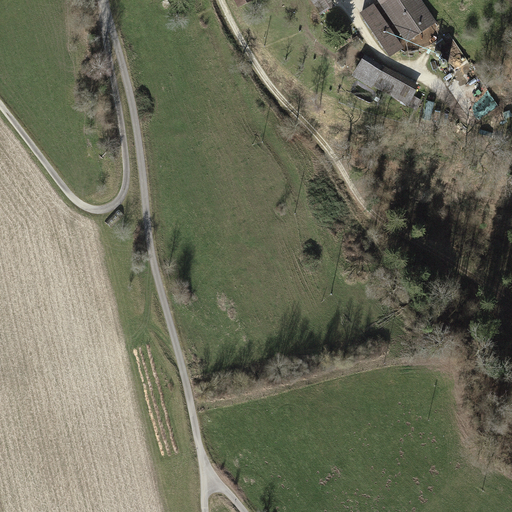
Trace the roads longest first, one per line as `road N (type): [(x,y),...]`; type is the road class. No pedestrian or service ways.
road 1 (track): [(221,0),(258,67),(324,141),(371,214),(511,303)]
road 2 (track): [(104,9),(126,164),(125,190),(113,207),(92,210),(71,196),(0,103)]
